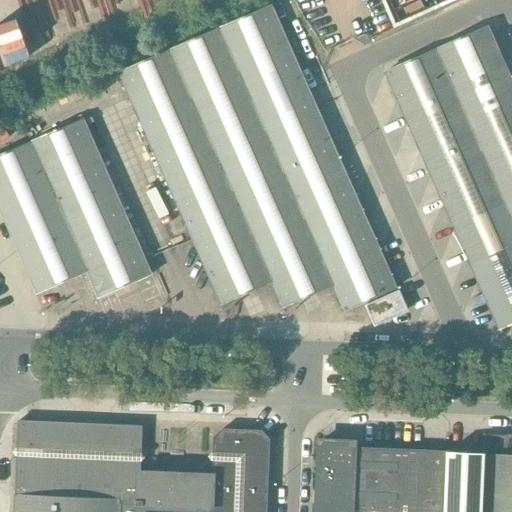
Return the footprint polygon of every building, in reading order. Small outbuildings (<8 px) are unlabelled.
[(344,311),(396,288),(277,17),(272,6),(247,17),(169,51),(272,283),(283,308),(332,286),(344,311)] [(511,200),(511,80),(488,27),(386,72),(454,226),(511,200)] [(119,73),(214,287),(222,304),(272,283),(169,51),(119,73)] [(152,274),(146,260),(84,121),(32,143),(88,272),(99,297),(152,274)] [(32,143),(0,157),(0,207),(38,293),(88,272),(32,143)] [(511,200),(454,226),(466,252),(471,264),(511,246),(511,200)] [(511,246),(471,264),(498,325),(499,328),(511,323),(511,246)] [(399,293),(370,307),(369,308),(376,325),(406,311),(399,293)] [(97,423),(18,420),(17,460),(16,482),(15,489),(15,494),(15,501),(14,511),(108,511),(109,498),(121,499),(120,504),(132,504),(136,504),(136,500),(140,500),(141,472),(143,425),(97,423)] [(214,437),(213,475),(212,509),(206,509),(136,504),(132,504),(132,511),(267,511),(271,439),(263,430),(223,429),(214,437)] [(511,511),(511,435),(509,435),(485,434),(484,455),(448,453),(445,511),(511,511)] [(319,493),(318,511),(352,511),(352,510),(355,449),(355,443),(321,442),(319,493)] [(355,449),(352,510),(402,511),(442,511),(445,453),(355,449)] [(213,475),(141,472),(140,500),(136,500),(136,504),(206,509),(212,509),(213,475)] [(132,511),(132,504),(120,504),(121,499),(109,498),(108,511),(132,511)]
